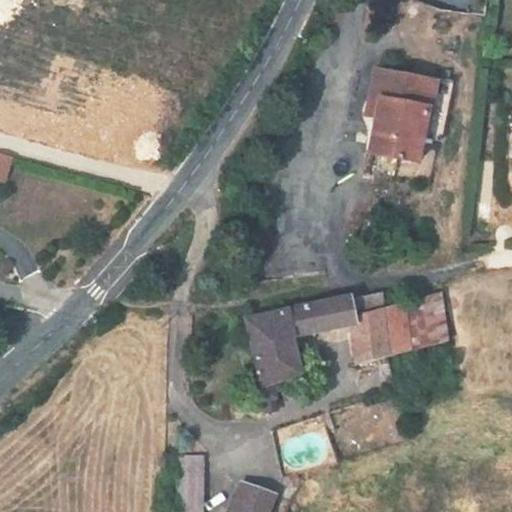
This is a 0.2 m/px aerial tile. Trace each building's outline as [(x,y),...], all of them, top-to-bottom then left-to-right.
[(416,131),(437,133),(444,79),(364,68),(360,96),(371,98),(369,116),(365,153),(385,155),(385,161),(396,162),(397,157),(414,158),(416,131)] [(369,116),(371,98),(360,96),(358,115),(369,116)] [(448,297),(387,308),(395,357),(456,346),(448,297)] [(367,310),(365,298),(314,309),(319,339),(337,334),(342,366),(395,357),(387,308),(386,306),(367,310)] [(319,339),(314,309),(273,317),(280,348),(319,339)] [(280,348),(273,317),(229,327),(253,422),(262,419),(255,390),(254,384),(285,376),(278,348),(280,348)] [(191,511),(190,460),(167,461),(167,511),(191,511)] [(231,494),(224,511),(256,511),(259,503),(231,494)]
